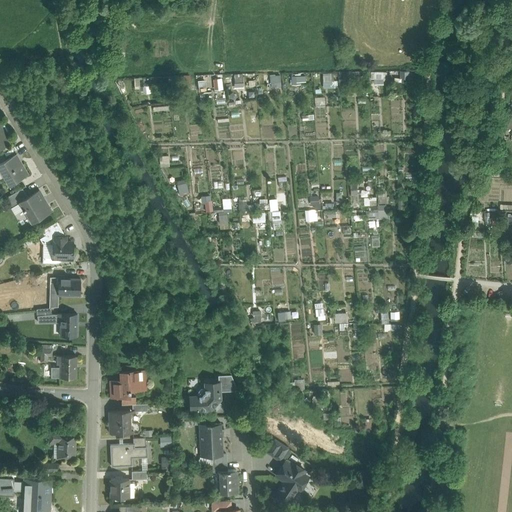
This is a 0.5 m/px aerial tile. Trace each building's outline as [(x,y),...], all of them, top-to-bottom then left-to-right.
[(167,41),(156,41),(156,58),(167,58),(167,41)] [(154,60),(144,60),(144,76),(154,76),(154,60)] [(385,71),(373,71),(373,83),(385,83),(385,71)] [(323,72),(323,87),(337,86),(337,80),(331,80),(331,72),(323,72)] [(235,85),(242,86),(244,74),(236,73),(235,85)] [(282,86),(281,74),(265,74),(266,86),(282,86)] [(135,78),(135,94),(154,93),(154,77),(135,78)] [(214,78),(214,89),(223,88),(223,78),(214,78)] [(199,80),(199,91),(207,90),(207,79),(199,80)] [(0,147),(9,142),(5,135),(7,134),(2,124),(0,124),(0,147)] [(27,174),(15,154),(4,160),(0,162),(0,166),(10,184),(27,174)] [(160,156),(161,166),(169,165),(169,155),(160,156)] [(180,194),(190,192),(187,181),(178,184),(180,194)] [(22,188),(5,198),(11,208),(20,203),(19,202),(27,197),(22,188)] [(27,197),(19,202),(20,203),(24,210),(25,209),(32,222),(50,211),(38,190),(27,197)] [(212,196),(203,196),(205,211),(213,211),(212,196)] [(312,208),(321,206),(319,199),(310,201),(312,208)] [(334,213),(334,202),(324,203),(325,214),(334,213)] [(266,221),(265,212),(253,212),(253,203),(247,204),(248,222),(266,221)] [(386,204),(378,205),(378,210),(364,211),(365,219),(387,217),(386,204)] [(317,220),(316,209),(305,209),(305,220),(317,220)] [(219,214),(219,224),(228,224),(228,214),(219,214)] [(57,221),(41,230),(44,236),(40,238),(43,243),(53,244),(53,241),(55,241),(55,236),(65,236),(65,235),(57,221)] [(72,242),(65,242),(65,236),(55,236),(55,241),(53,241),(53,244),(53,257),(72,258),(72,242)] [(80,278),(65,278),(65,276),(58,275),(58,295),(80,295),(80,278)] [(51,307),(36,309),(37,316),(52,314),(51,307)] [(324,307),(316,308),(317,320),(325,319),(324,307)] [(335,322),(347,322),(347,312),(335,312),(335,322)] [(77,314),(58,314),(58,320),(60,321),(60,335),(77,336),(77,314)] [(314,324),(315,334),(323,334),(322,324),(314,324)] [(52,349),(41,349),(40,361),(47,361),(47,356),(52,356),(52,349)] [(76,356),(57,355),(57,362),(60,362),(59,367),(51,366),(51,377),(76,377),(76,356)] [(137,370),(120,371),(120,380),(110,380),(111,397),(121,397),(135,396),(130,396),(130,391),(143,390),(142,379),(138,379),(137,370)] [(231,374),(218,375),(218,382),(219,382),(219,391),(237,390),(231,374)] [(218,382),(205,383),(206,391),(202,396),(190,397),(190,410),(210,409),(220,399),(219,391),(219,382),(218,382)] [(135,396),(121,397),(121,405),(132,404),(135,404),(135,396)] [(132,410),(110,411),(111,433),(137,432),(140,429),(140,424),(137,422),(133,422),(132,411),(132,410)] [(60,416),(44,415),(44,425),(59,425),(60,416)] [(221,423),(209,424),(209,423),(198,423),(199,424),(200,455),(222,454),(221,423)] [(75,435),(59,434),(59,431),(49,431),(49,442),(58,442),(57,457),(74,458),(75,435)] [(287,448),(275,440),(267,452),(279,460),(287,448)] [(133,444),(110,445),(111,466),(132,465),(131,457),(147,457),(147,447),(145,447),(145,443),(133,444)] [(222,454),(200,455),(196,465),(212,464),(212,465),(213,465),(227,464),(226,454),(222,454)] [(304,470),(292,462),(290,465),(284,461),(276,475),(284,480),(275,494),(285,501),(291,493),(293,494),(297,488),(299,490),(305,481),(300,477),(304,470)] [(57,465),(57,464),(39,463),(39,471),(57,472),(57,471),(58,471),(58,465),(57,465)] [(227,464),(213,465),(213,472),(219,472),(219,471),(227,471),(227,464)] [(227,471),(219,471),(219,472),(220,492),(237,492),(236,470),(227,471)] [(147,471),(131,471),(132,479),(147,479),(147,471)] [(13,478),(0,477),(0,494),(13,495),(13,490),(13,481),(13,478)] [(48,511),(50,480),(24,479),(24,482),(13,481),(13,490),(24,490),(22,511),(48,511)] [(128,479),(110,479),(110,497),(128,497),(128,479)] [(230,500),(211,501),(211,511),(218,511),(230,510),(230,500)]
